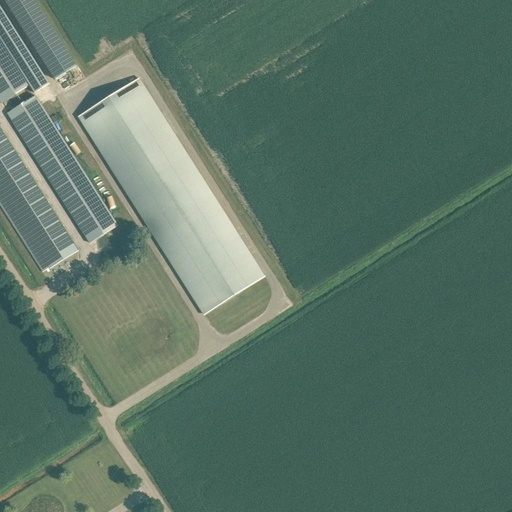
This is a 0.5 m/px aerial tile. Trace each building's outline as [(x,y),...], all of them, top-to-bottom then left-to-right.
[(3,0),(55,81),(78,66),(35,0),(3,0)] [(29,86),(0,39),(0,100),(2,103),(29,86)] [(139,79),(77,118),(204,316),(265,278),(139,79)] [(8,114),(90,243),(118,226),(36,96),(8,114)] [(0,203),(41,269),(48,265),(50,268),(78,251),(0,126),(0,203)]
